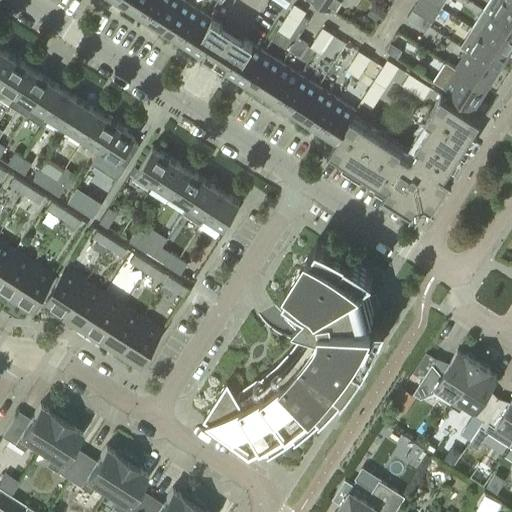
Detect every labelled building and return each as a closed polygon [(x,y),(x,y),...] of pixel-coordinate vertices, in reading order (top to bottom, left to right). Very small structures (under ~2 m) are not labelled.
[(130,0),(127,6),(145,17),(156,0),(130,0)] [(181,0),(156,0),(145,17),(163,29),(181,0)] [(200,10),(185,0),(181,0),(163,29),(181,40),(200,10)] [(318,0),(335,11),(341,0),(318,0)] [(432,21),(441,7),(429,0),(418,0),(412,9),(422,15),(417,23),(426,30),(432,21)] [(511,1),(509,0),(489,0),(484,9),(511,27),(511,1)] [(387,11),(374,2),(367,13),(381,21),(387,11)] [(292,7),(287,14),(299,21),(303,15),(306,10),(294,3),(292,7)] [(422,15),(412,9),(407,17),(417,23),(422,15)] [(509,51),(511,46),(511,27),(484,9),(472,27),(509,51)] [(233,29),(226,25),(222,22),(221,22),(221,23),(200,10),(181,40),(201,53),(200,54),(202,55),(205,57),(212,62),(233,29)] [(277,30),(289,37),(299,21),(287,14),(277,30)] [(310,46),(321,54),(334,34),(322,27),(310,46)] [(472,27),(460,45),(467,49),(497,69),(509,51),(472,27)] [(359,169),(384,185),(378,193),(414,216),(418,210),(424,209),(430,211),(448,184),(441,179),(462,147),(457,144),(464,134),(468,136),(480,118),(470,112),(441,94),(426,118),(430,121),(415,145),(418,147),(412,156),(408,157),(400,151),(401,148),(351,116),(356,109),(244,38),(245,37),(243,36),(240,34),(233,29),(212,62),(219,66),(223,69),(224,69),(224,68),(336,140),(329,150),(349,162),(352,158),(362,165),(359,169)] [(397,58),(402,50),(391,43),(386,50),(397,58)] [(0,47),(0,79),(14,57),(0,47)] [(486,87),(497,69),(467,49),(455,68),(486,87)] [(346,70),(358,77),(370,58),(359,50),(346,70)] [(31,68),(14,57),(0,79),(0,98),(9,104),(31,68)] [(360,101),(371,108),(398,66),(387,59),(360,101)] [(486,87),(455,68),(445,61),(433,80),(473,106),(486,87)] [(48,79),(31,68),(9,104),(26,115),(48,79)] [(423,97),(430,87),(409,73),(402,84),(423,97)] [(43,126),(49,116),(66,90),(48,79),(26,115),(43,126)] [(83,101),(66,90),(49,116),(67,127),(83,101)] [(100,112),(83,101),(67,127),(84,138),(100,112)] [(117,123),(100,112),(84,138),(100,148),(98,152),(98,153),(117,123)] [(135,134),(117,123),(98,153),(116,164),(135,134)] [(133,175),(152,187),(170,157),(152,146),(133,175)] [(8,162),(16,167),(23,157),(14,152),(8,162)] [(23,157),(16,167),(25,173),(31,163),(23,157)] [(152,187),(169,198),(171,194),(171,193),(187,168),(170,157),(152,187)] [(187,168),(171,193),(171,194),(188,204),(204,179),(187,168)] [(50,189),(57,179),(48,174),(42,184),(50,189)] [(9,184),(23,193),(28,185),(14,176),(9,184)] [(65,185),(57,179),(50,189),(59,195),(65,185)] [(200,224),(203,220),(222,190),(204,179),(188,204),(182,213),(200,224)] [(28,185),(23,193),(38,203),(44,195),(28,185)] [(222,190),(203,220),(220,231),(228,219),(230,220),(236,211),(234,210),(239,201),(222,190)] [(68,210),(52,200),(46,208),(62,218),(68,210)] [(93,217),(99,206),(91,201),(84,211),(93,217)] [(82,219),(68,210),(62,218),(64,220),(62,223),(73,230),(75,227),(76,227),(82,219)] [(106,211),(99,221),(108,226),(114,216),(106,211)] [(105,246),(107,247),(112,239),(98,229),(92,238),(93,238),(91,242),(103,249),(105,246)] [(138,245),(144,235),(136,230),(129,240),(138,245)] [(161,246),(144,235),(138,245),(155,256),(161,246)] [(0,272),(15,249),(0,239),(0,272)] [(107,247),(121,256),(127,248),(112,239),(107,247)] [(236,396),(227,380),(203,417),(264,457),(296,436),(324,411),(359,369),(385,320),(372,320),(361,280),(372,273),(345,255),(316,241),(283,293),(288,296),(281,308),(296,317),(293,320),(293,321),(308,326),(292,348),(275,366),(260,379),(258,379),(254,380),(241,389),(239,392),(238,395),(236,396)] [(178,257),(161,246),(155,256),(172,267),(178,257)] [(0,285),(13,293),(34,261),(15,249),(0,272),(0,285)] [(145,271),(150,263),(135,253),(129,261),(145,271)] [(178,257),(172,267),(180,273),(187,263),(178,257)] [(54,274),(37,263),(34,261),(13,293),(15,295),(12,300),(24,307),(27,302),(30,304),(38,292),(42,291),(43,291),(54,274)] [(164,272),(150,263),(145,271),(159,280),(164,272)] [(86,281),(65,267),(54,284),(56,289),(48,302),(51,303),(47,308),(59,316),(63,311),(66,313),(86,281)] [(177,293),(183,284),(169,275),(163,283),(177,293)] [(105,293),(86,281),(66,313),(85,325),(105,293)] [(123,304),(105,293),(85,325),(103,337),(123,304)] [(142,316),(123,304),(103,337),(122,349),(142,316)] [(123,350),(120,355),(132,363),(135,357),(138,359),(146,347),(151,346),(152,346),(162,329),(142,316),(122,349),(123,350)] [(420,396),(432,390),(451,402),(478,361),(467,354),(465,356),(457,350),(447,367),(434,358),(413,391),(420,396)] [(490,368),(478,361),(451,402),(452,403),(456,397),(475,409),(472,413),(483,420),(497,399),(486,392),(497,376),(488,370),(490,368)] [(488,423),(484,429),(510,445),(511,441),(511,397),(507,405),(497,399),(483,420),(488,423)] [(29,441),(40,449),(63,413),(61,411),(51,407),(50,409),(40,403),(27,422),(15,414),(2,435),(24,449),(29,441)] [(63,413),(40,449),(51,456),(46,464),(68,478),(81,457),(69,449),(81,430),(72,423),(73,421),(63,413)] [(95,484),(107,491),(130,456),(128,454),(117,449),(116,452),(106,445),(94,464),(81,457),(68,478),(90,492),(95,484)] [(461,452),(451,447),(443,460),(452,466),(461,452)] [(117,498),(112,506),(121,511),(139,511),(147,499),(135,491),(147,472),(138,466),(139,464),(130,456),(107,491),(117,498)] [(353,484),(345,479),(332,498),(340,503),(334,511),(394,511),(405,496),(379,479),(373,488),(357,478),(353,484)] [(486,486),(496,492),(499,488),(488,481),(486,486)] [(0,511),(21,511),(26,505),(0,487),(0,511)] [(185,511),(195,497),(193,496),(183,492),(182,494),(172,488),(159,507),(147,499),(139,511),(185,511)] [(209,511),(204,508),(205,506),(195,497),(185,511),(209,511)]
